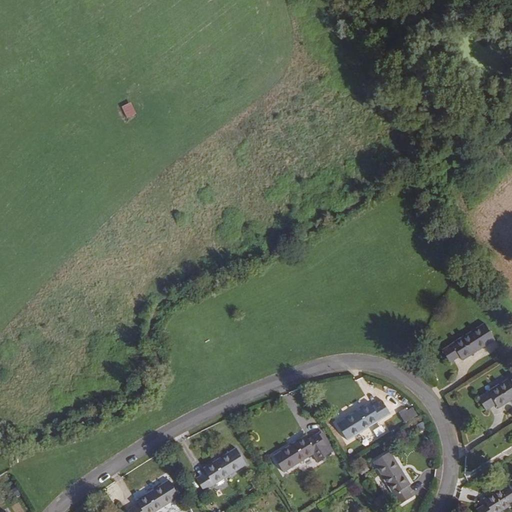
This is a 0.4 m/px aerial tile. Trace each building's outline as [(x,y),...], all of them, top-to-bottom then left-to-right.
[(130,102),(121,107),(126,119),(136,115),(130,102)] [(486,323),(442,350),(451,363),(461,357),(463,361),(496,341),(486,323)] [(511,377),(479,398),(487,411),(497,405),(500,409),(511,401),(511,377)] [(371,403),(338,423),(348,441),(391,414),(383,401),(373,407),(371,403)] [(406,409),(399,413),(406,423),(418,415),(413,407),(408,411),(406,409)] [(307,435),(273,456),(284,473),(327,446),(319,433),(310,439),(307,435)] [(237,449),(203,469),(206,473),(196,478),(205,492),(247,465),(237,449)] [(391,452),(374,462),(400,506),(413,497),(407,487),(411,485),(391,452)] [(170,480),(136,501),(139,505),(129,511),(130,511),(168,511),(172,510),(168,505),(180,497),(170,480)] [(511,490),(508,484),(484,499),(487,503),(477,510),(478,511),(501,511),(511,505),(511,490)]
